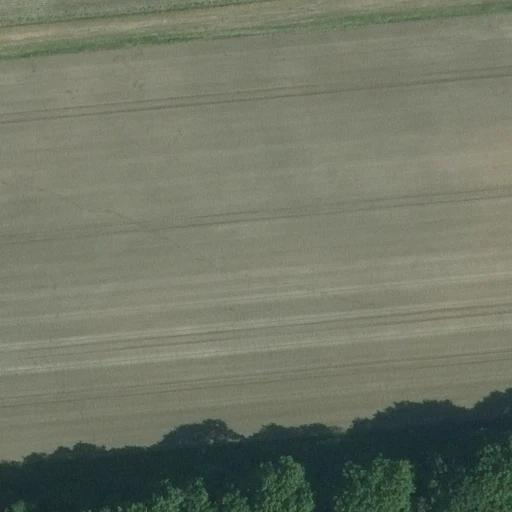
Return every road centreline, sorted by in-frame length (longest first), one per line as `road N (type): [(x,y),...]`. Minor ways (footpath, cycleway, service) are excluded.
road 1 (track): [(0,485),(464,440)]
road 2 (track): [(318,0),(0,30)]
